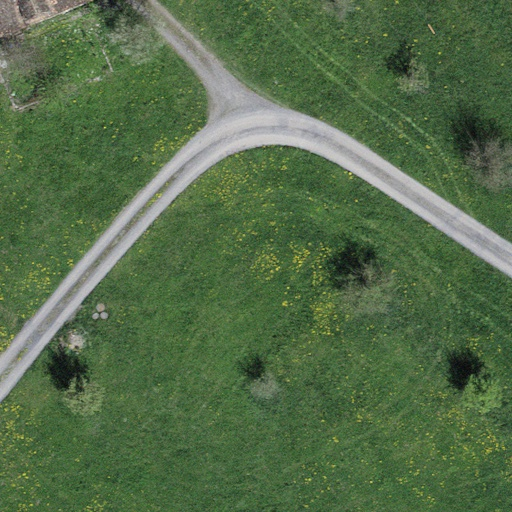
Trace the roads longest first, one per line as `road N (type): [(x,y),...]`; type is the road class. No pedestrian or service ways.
road 1 (track): [(511,256),(419,192),(318,138),(246,115),(138,0)]
road 2 (track): [(246,115),(172,174),(0,391)]
